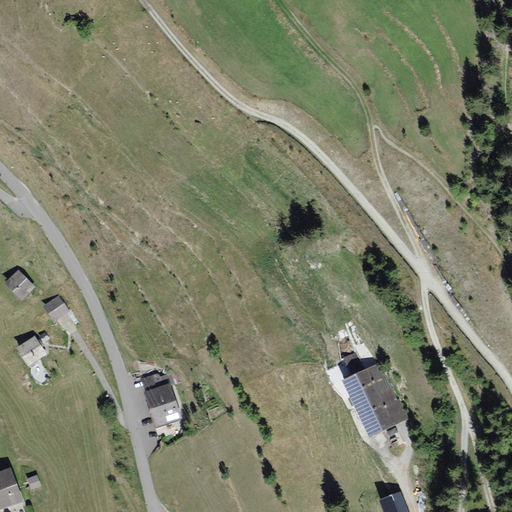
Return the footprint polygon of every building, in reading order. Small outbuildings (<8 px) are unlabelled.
[(34,287),(19,273),(6,286),(21,300),(34,287)] [(68,311),(59,298),(45,308),(54,321),(68,311)] [(46,354),(35,339),(18,350),(29,365),(46,354)] [(378,367),(344,384),(370,437),(405,419),(378,367)] [(157,427),(181,419),(169,386),(173,385),(169,375),(159,379),(158,375),(143,381),(148,395),(145,396),(157,427)] [(0,506),(22,499),(10,467),(0,470),(0,506)] [(36,478),(26,482),(29,492),(40,489),(36,478)] [(405,511),(400,497),(381,504),(384,511),(405,511)]
